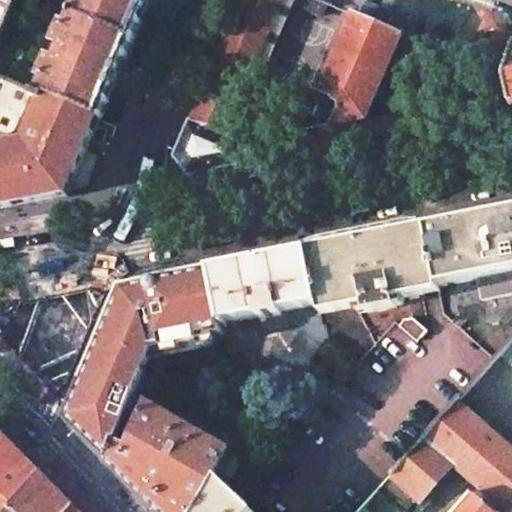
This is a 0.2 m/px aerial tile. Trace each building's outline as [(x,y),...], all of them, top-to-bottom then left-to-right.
[(0,0),(0,31),(13,0),(0,0)] [(78,0),(82,2),(77,14),(75,12),(73,15),(135,40),(143,21),(140,21),(146,8),(148,0),(78,0)] [(283,0),(243,0),(178,157),(190,173),(242,162),(239,145),(233,143),(223,139),(283,0)] [(322,0),(283,0),(223,139),(233,143),(296,1),(325,15),(330,3),(322,0)] [(135,40),(73,15),(72,18),(75,19),(70,30),(67,28),(65,29),(58,45),(65,47),(64,50),(68,52),(69,54),(66,62),(63,64),(59,62),(58,65),(51,62),(44,78),(45,80),(48,81),(42,95),(44,95),(101,120),(110,100),(107,99),(113,87),(119,71),(121,66),(124,67),(125,63),(123,62),(124,59),(127,60),(135,40)] [(403,35),(357,15),(320,98),(317,97),(303,128),(308,130),(312,149),(371,137),(367,119),(396,52),(403,35)] [(433,48),(403,35),(396,52),(427,65),(433,48)] [(14,56),(0,50),(0,77),(4,79),(14,56)] [(0,149),(9,148),(25,119),(34,92),(4,79),(0,77),(0,149)] [(9,148),(0,149),(0,210),(69,197),(101,120),(44,95),(27,145),(9,148)] [(308,130),(239,145),(242,162),(312,149),(308,130)] [(511,210),(427,227),(439,286),(477,278),(482,301),(511,294),(511,210)] [(419,229),(309,251),(319,305),(320,315),(357,308),(367,306),(368,313),(397,308),(396,300),(409,297),(410,300),(419,297),(419,295),(431,293),(440,291),(439,286),(427,227),(419,229)] [(309,251),(211,271),(225,327),(227,326),(227,324),(260,317),(260,319),(280,315),(282,313),(319,305),(309,251)] [(141,382),(149,358),(160,356),(193,349),(199,341),(227,337),(226,335),(225,327),(211,271),(123,288),(108,322),(111,324),(104,341),(101,339),(66,421),(110,462),(118,442),(141,382)] [(319,305),(282,313),(292,319),(293,318),(303,324),(303,330),(297,341),(296,340),(272,371),(293,387),(328,337),(333,338),(326,327),(322,324),(320,315),(319,305)] [(357,308),(320,315),(322,324),(326,327),(333,338),(348,366),(353,370),(376,345),(357,308)] [(427,316),(404,320),(400,327),(418,343),(429,330),(427,316)] [(511,340),(500,354),(511,363),(511,340)] [(511,511),(511,449),(458,402),(392,476),(405,488),(422,503),(455,466),(480,488),(473,496),(491,511),(511,511)] [(149,501),(160,511),(196,511),(217,475),(230,450),(147,403),(128,446),(118,470),(149,501)] [(0,511),(6,511),(40,472),(6,439),(0,432),(0,511)] [(128,446),(118,442),(110,462),(113,466),(118,470),(128,446)] [(40,472),(6,511),(67,511),(73,505),(55,488),(40,472)] [(267,511),(254,511),(217,475),(196,511),(277,511),(272,507),(267,511)] [(405,488),(392,476),(359,511),(388,511),(404,494),(402,491),(405,488)] [(491,511),(473,496),(459,511),(491,511)]
